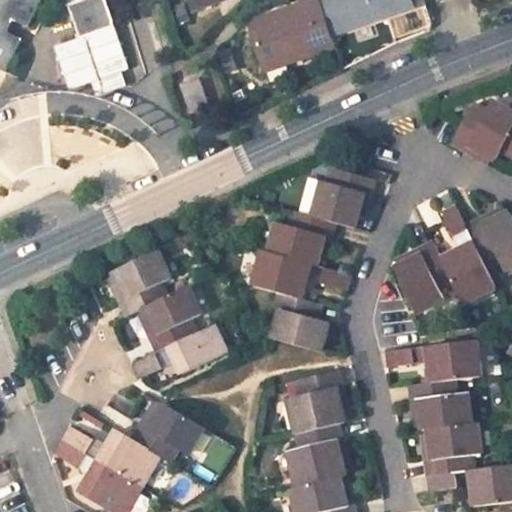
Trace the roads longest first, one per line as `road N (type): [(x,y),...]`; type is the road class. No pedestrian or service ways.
road 1 (unclassified): [(387,91),(0,272)]
road 2 (residential): [(416,155),(356,312),(399,511)]
